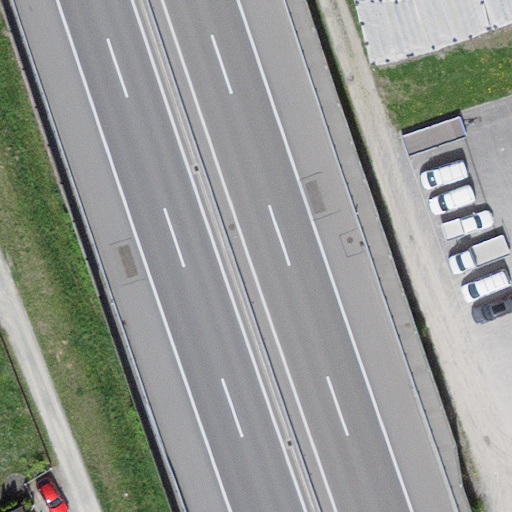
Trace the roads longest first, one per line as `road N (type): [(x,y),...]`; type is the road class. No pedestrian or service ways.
road 1 (motorway): [(374,511),(200,0)]
road 2 (motorway): [(95,0),(268,511)]
road 3 (track): [(511,457),(487,434),(459,377),(333,0)]
road 4 (residential): [(91,511),(0,272)]
